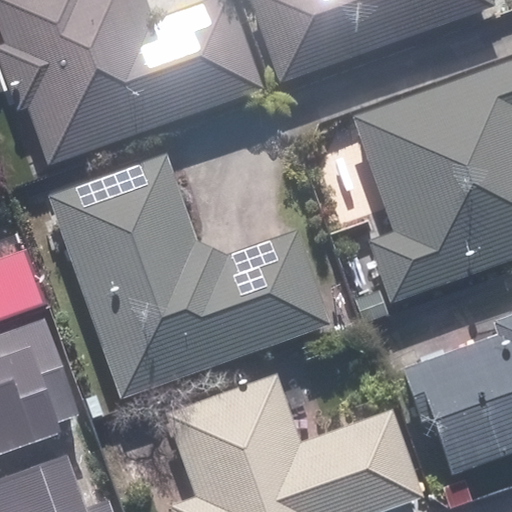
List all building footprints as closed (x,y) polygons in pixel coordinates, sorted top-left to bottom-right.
[(0,0),(0,100),(5,115),(17,111),(36,168),(249,93),(216,0),(203,0),(140,21),(132,0),(0,0)] [(239,0),(271,84),(482,10),(478,0),(239,0)] [(511,68),(501,63),(340,121),(381,236),(356,244),(378,305),(511,257),(511,68)] [(155,158),(38,199),(109,401),(316,329),(285,236),(215,260),(184,244),(155,158)] [(20,264),(0,270),(0,322),(37,310),(20,264)] [(368,295),(347,305),(357,329),(379,320),(368,295)] [(511,313),(480,325),(486,338),(383,375),(402,427),(415,421),(434,478),(511,450),(511,313)] [(0,334),(0,452),(60,431),(57,422),(79,414),(44,319),(0,334)] [(184,503),(159,511),(378,511),(409,501),(378,415),(287,447),(263,377),(154,415),(184,503)] [(0,511),(112,511),(109,501),(86,509),(66,452),(0,475),(0,511)] [(454,483),(432,491),(439,511),(448,511),(464,507),(454,483)]
